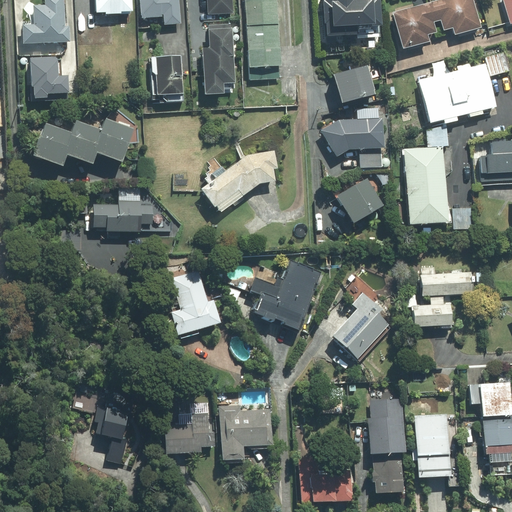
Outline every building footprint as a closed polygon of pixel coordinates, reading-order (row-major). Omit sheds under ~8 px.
[(70,41),(68,0),(46,0),(47,6),(35,6),(36,23),(24,23),(25,43),(70,41)] [(136,13),(135,0),(99,0),(100,14),(136,13)] [(183,25),(182,0),(141,0),(143,19),(167,18),(167,26),(183,25)] [(208,0),(210,16),(238,13),(236,0),(208,0)] [(283,65),(280,0),(246,0),(250,67),(283,65)] [(475,32),(466,0),(450,0),(387,16),(397,54),(425,47),(423,40),(431,38),(428,27),(435,25),(438,35),(447,33),(449,38),(475,32)] [(511,0),(498,0),(506,27),(511,25),(511,0)] [(238,82),(235,28),(208,29),(209,47),(205,47),(207,94),(228,93),(227,83),(238,82)] [(187,76),(185,54),(156,56),(160,95),(185,93),(184,77),(187,76)] [(496,55),(483,59),(488,79),(502,75),(496,55)] [(61,76),(59,58),(30,60),(32,86),(36,85),(37,100),(55,98),(54,94),(72,93),(71,75),(61,76)] [(494,111),(482,65),(465,70),(464,64),(451,68),(452,73),(412,83),(423,128),(494,111)] [(361,69),(324,80),(334,112),(371,101),(361,69)] [(128,161),(139,128),(108,118),(105,128),(79,119),(76,129),(49,121),(39,155),(68,164),(71,155),(100,164),(103,153),(128,161)] [(318,133),(332,162),(343,155),(356,155),(356,168),(379,168),(379,120),(341,120),(318,133)] [(446,208),(440,208),(440,149),(445,149),(445,130),(424,130),(424,150),(400,150),(400,228),(446,229),(446,208)] [(224,212),(263,182),(279,179),(277,169),(280,168),(276,150),(245,157),(205,187),(224,212)] [(501,181),(501,152),(476,153),(477,182),(501,181)] [(378,211),(362,182),(327,201),(343,230),(378,211)] [(122,205),(97,203),(95,230),(144,233),(144,224),(159,225),(161,207),(151,206),(151,196),(123,194),(122,205)] [(468,232),(468,210),(450,210),(450,232),(468,232)] [(223,320),(216,299),(210,301),(195,261),(170,270),(183,308),(175,311),(183,334),(223,320)] [(292,336),(318,273),(291,262),(281,287),(259,277),(254,289),(267,294),(259,314),(281,323),(277,330),(292,336)] [(416,280),(418,300),(468,295),(466,274),(460,275),(460,271),(449,272),(450,277),(416,280)] [(349,365),(382,329),(370,318),(375,312),(357,295),(345,308),(349,312),(317,348),(324,355),(330,348),(349,365)] [(448,332),(448,305),(440,305),(440,301),(425,302),(425,307),(406,307),(406,332),(448,332)] [(509,458),(506,386),(465,388),(466,408),(475,407),(477,459),(509,458)] [(108,459),(124,463),(137,399),(100,392),(92,431),(113,436),(108,459)] [(400,403),(363,402),(363,460),(370,460),(370,499),(399,500),(400,403)] [(244,404),(220,406),(225,460),(248,458),(247,446),(277,443),(274,408),(245,411),(244,404)] [(212,432),(210,413),(196,414),(197,424),(175,427),(178,454),(204,451),(203,446),(220,444),(219,431),(212,432)] [(409,418),(411,484),(442,483),(442,491),(456,490),(456,464),(444,464),(444,417),(409,418)] [(347,508),(349,471),(308,470),(308,463),(294,463),(293,506),(347,508)]
